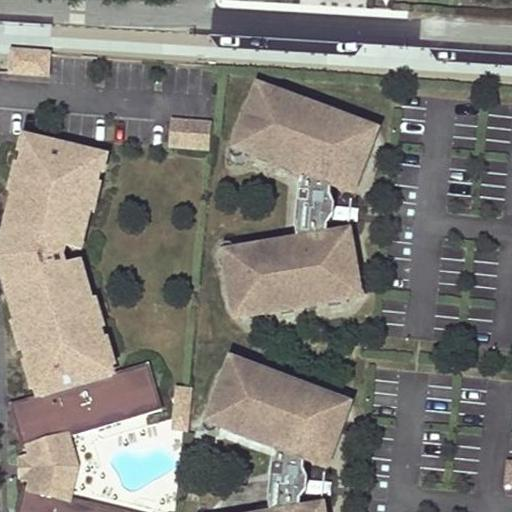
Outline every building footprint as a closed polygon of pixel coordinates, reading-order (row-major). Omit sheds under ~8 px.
[(59,60),(22,57),(21,80),(58,82),(59,60)] [(277,99),(261,107),(248,142),(255,158),(312,179),(307,193),(303,233),(305,248),(245,258),(235,272),(241,309),(256,320),(352,304),(362,289),(356,252),(341,242),(332,243),(330,230),(335,222),(336,211),(333,201),(338,188),(347,192),(363,184),(376,149),(368,133),(277,99)] [(215,128),(177,125),(175,150),(212,154),(215,128)] [(49,398),(21,406),(33,450),(38,449),(42,461),(42,478),(38,494),(29,491),(23,511),(112,511),(70,501),(76,479),(75,463),(69,441),(166,412),(152,367),(116,378),(88,284),(81,287),(76,271),(71,273),(67,261),(71,247),(82,250),(85,234),(93,236),(108,173),(105,172),(108,160),(40,143),(37,156),(35,155),(19,218),(27,220),(23,235),(16,233),(11,252),(18,253),(18,272),(12,274),(17,292),(25,290),(29,303),(21,305),(49,398)] [(19,218),(16,233),(23,235),(27,220),(19,218)] [(93,236),(85,234),(82,250),(89,252),(93,236)] [(11,252),(9,263),(12,274),(18,272),(18,253),(11,252)] [(84,269),(76,271),(81,287),(88,284),(84,269)] [(25,290),(17,292),(21,305),(29,303),(25,290)] [(336,458),(349,423),(341,407),(250,372),(234,380),(221,414),(228,431),(285,452),(280,466),(276,506),(276,511),(303,511),(303,503),(308,495),(309,484),(306,475),(310,462),(320,465),(336,458)] [(187,392),(182,391),(178,431),(191,432),(195,392),(187,392)] [(29,461),(29,478),(42,478),(42,461),(29,461)]
